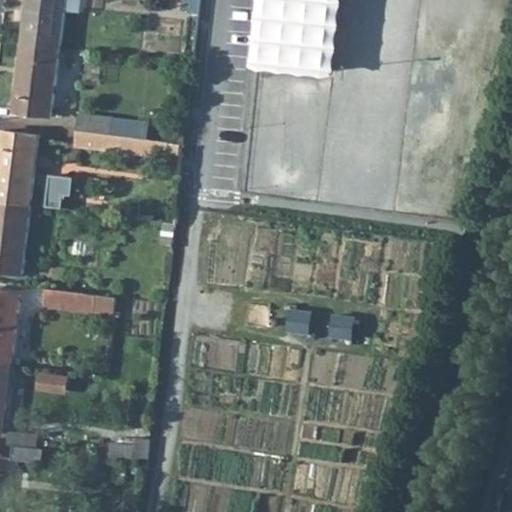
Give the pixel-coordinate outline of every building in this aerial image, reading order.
[(29,0),(24,42),(62,47),(67,0),(29,0)] [(189,0),(183,63),(196,64),(202,0),(189,0)] [(335,72),(342,0),(264,0),(258,62),(258,63),(335,72)] [(53,117),(62,47),(24,42),(15,112),(53,117)] [(79,130),(113,134),(114,121),(115,118),(81,114),(79,130)] [(114,121),(113,134),(142,138),(144,126),(114,121)] [(142,138),(113,134),(79,130),(77,145),(156,155),(157,149),(158,140),(142,138)] [(3,131),(0,155),(0,200),(33,205),(41,135),(3,131)] [(158,140),(157,149),(180,153),(182,143),(158,140)] [(51,173),(49,194),(66,196),(69,175),(51,173)] [(0,271),(25,275),(33,205),(0,200),(0,271)] [(165,223),(162,244),(175,246),(177,224),(165,223)] [(48,289),(46,305),(95,311),(98,295),(48,289)] [(0,291),(0,363),(13,365),(22,294),(0,291)] [(98,295),(95,311),(116,314),(118,298),(98,295)] [(293,310),(291,330),(311,332),(313,312),(293,310)] [(335,315),(332,336),(353,338),(355,317),(335,315)] [(0,363),(0,433),(5,434),(13,365),(0,363)] [(36,449),(38,449),(40,436),(13,432),(11,446),(16,446),(36,449)] [(113,444),(111,458),(151,463),(153,440),(139,439),(137,447),(113,444)] [(44,450),(38,449),(36,449),(16,446),(15,459),(42,462),(44,450)]
